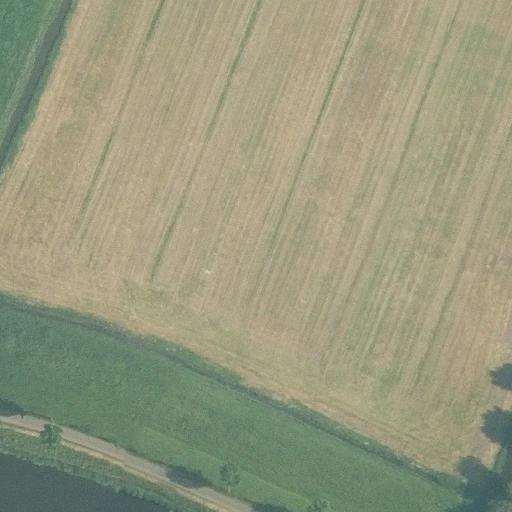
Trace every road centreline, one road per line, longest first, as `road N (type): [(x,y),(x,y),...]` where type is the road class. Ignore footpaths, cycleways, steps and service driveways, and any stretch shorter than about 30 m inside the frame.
road 1 (unclassified): [(243,511),(140,465),(0,420)]
road 2 (track): [(459,492),(511,354)]
